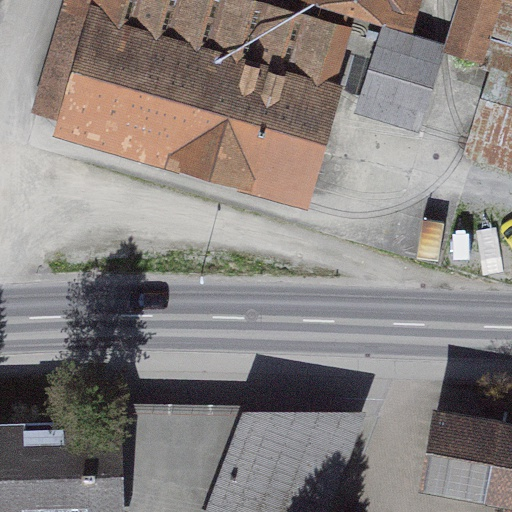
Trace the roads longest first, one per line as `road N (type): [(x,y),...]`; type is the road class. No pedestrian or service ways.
road 1 (primary): [(0,320),(193,314),(511,323)]
road 2 (residential): [(0,128),(33,0)]
